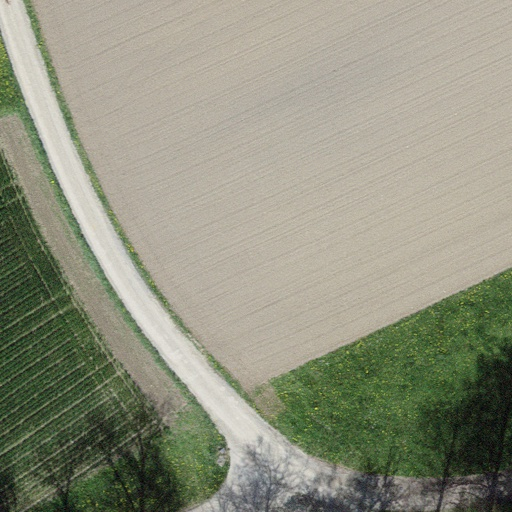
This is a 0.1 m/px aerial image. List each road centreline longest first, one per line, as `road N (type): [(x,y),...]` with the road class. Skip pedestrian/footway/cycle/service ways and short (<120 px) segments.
road 1 (track): [(9,0),(80,195),(131,290),(309,495)]
road 2 (track): [(309,495),(511,483)]
